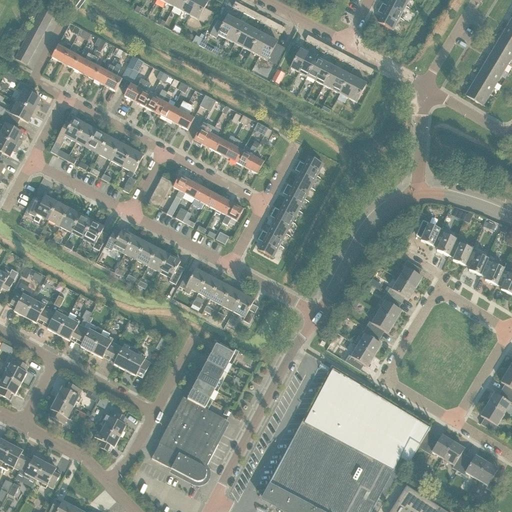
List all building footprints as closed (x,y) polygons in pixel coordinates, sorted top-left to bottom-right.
[(173,8),(177,0),(167,0),(165,4),(173,8)] [(181,13),(188,0),(177,0),(173,8),(181,13)] [(190,17),(198,0),(188,0),(181,13),(190,17)] [(198,21),(205,25),(211,13),(204,9),(208,2),(204,0),(198,0),(190,17),(198,21)] [(390,0),(387,7),(384,11),(399,19),(405,7),(391,0),(390,0)] [(238,11),(240,6),(235,3),(232,8),(238,11)] [(249,17),(252,11),(246,9),(243,14),(249,17)] [(39,16),(50,22),(53,16),(42,10),(39,16)] [(252,11),(249,17),(254,20),(257,14),(252,11)] [(399,19),(384,11),(382,15),(378,23),(393,31),(399,19)] [(47,27),(50,22),(39,16),(36,22),(47,27)] [(216,21),(209,35),(216,39),(218,36),(226,40),(236,21),(228,17),(224,24),(216,21)] [(265,25),(268,20),(262,17),(260,22),(265,25)] [(268,20),(265,25),(271,28),(273,23),(268,20)] [(234,45),(244,25),(236,21),(226,40),(234,45)] [(44,33),(47,27),(36,22),(33,27),(44,33)] [(242,49),(252,30),(244,25),(234,45),(242,49)] [(282,34),(285,29),(279,26),(276,31),(282,34)] [(41,38),(44,33),(33,27),(30,33),(41,38)] [(77,37),(81,30),(75,27),(71,34),(77,37)] [(511,46),(511,30),(507,28),(500,39),(511,46)] [(250,53),(261,34),(252,30),(242,49),(250,53)] [(38,44),(41,38),(30,33),(27,38),(38,44)] [(259,58),(269,38),(261,34),(250,53),(259,58)] [(310,45),(313,39),(308,36),(305,42),(310,45)] [(382,46),(385,41),(377,36),(374,41),(382,46)] [(35,50),(38,44),(27,38),(24,44),(35,50)] [(269,38),(259,58),(267,62),(277,43),(269,38)] [(510,60),(511,56),(511,46),(500,39),(493,51),(510,60)] [(98,48),(96,51),(100,53),(105,43),(102,41),(98,48)] [(321,50),(324,45),(319,42),(316,48),(321,50)] [(32,55),(35,50),(24,44),(21,49),(32,55)] [(69,53),(72,47),(67,44),(64,50),(58,47),(52,59),(62,64),(69,53)] [(324,45),(321,50),(327,53),(330,48),(324,45)] [(29,60),(32,55),(21,49),(18,54),(29,60)] [(299,74),(309,55),(300,50),(290,70),(299,74)] [(338,59),(340,54),(335,51),(332,56),(338,59)] [(503,72),(510,60),(493,51),(486,62),(503,72)] [(79,58),(69,53),(62,64),(73,70),(79,58)] [(26,66),(29,60),(18,54),(15,60),(26,66)] [(340,54),(338,59),(343,62),(346,56),(340,54)] [(83,76),(93,57),(88,55),(85,61),(79,58),(73,70),(83,76)] [(307,78),(317,59),(309,55),(299,74),(307,78)] [(94,81),(100,69),(95,66),(98,60),(93,57),(83,76),(94,81)] [(132,71),(138,61),(133,58),(127,68),(132,71)] [(315,83),(325,63),(317,59),(307,78),(315,83)] [(354,67),(357,62),(351,59),(349,65),(354,67)] [(138,61),(132,71),(138,74),(143,64),(138,61)] [(357,62),(354,67),(360,70),(362,65),(357,62)] [(496,83),(503,72),(486,62),(480,74),(496,83)] [(323,87),(333,68),(325,63),(315,83),(323,87)] [(104,87),(114,68),(109,65),(106,72),(100,69),(94,81),(104,87)] [(114,68),(104,87),(115,93),(122,81),(116,78),(119,71),(114,68)] [(331,91),(341,72),(333,68),(323,87),(331,91)] [(371,76),(373,71),(368,68),(365,73),(371,76)] [(277,71),(271,81),(277,84),(283,74),(277,71)] [(339,95),(350,76),(341,72),(331,91),(339,95)] [(489,95),(496,83),(480,74),(473,85),(489,95)] [(348,100),(358,80),(350,76),(339,95),(348,100)] [(135,103),(146,82),(141,80),(136,89),(130,85),(124,97),(135,103)] [(358,80),(348,100),(356,104),(366,85),(358,80)] [(152,97),(151,97),(146,94),(151,85),(146,82),(135,103),(145,109),(152,97)] [(16,103),(36,113),(39,108),(37,106),(40,101),(32,96),(35,91),(20,83),(17,90),(22,93),(16,103)] [(482,107),(489,95),(473,85),(466,97),(482,107)] [(158,98),(152,95),(151,97),(152,97),(145,109),(156,114),(166,96),(167,94),(162,91),(158,98)] [(166,120),(173,108),(167,105),(171,98),(166,96),(156,114),(166,120)] [(205,110),(210,99),(205,97),(199,107),(205,110)] [(210,99),(205,110),(210,113),(216,102),(210,99)] [(33,119),(36,113),(16,103),(11,113),(6,111),(2,117),(17,125),(20,120),(28,124),(31,118),(33,119)] [(183,114),(177,126),(188,132),(194,120),(188,117),(193,107),(188,104),(183,114)] [(183,114),(173,108),(166,120),(177,126),(183,114)] [(14,131),(17,125),(2,117),(0,121),(0,125),(4,127),(0,134),(0,138),(18,148),(21,142),(19,141),(22,135),(14,131)] [(76,144),(85,126),(73,120),(64,138),(76,144)] [(204,147),(214,129),(203,123),(193,142),(204,147)] [(87,150),(97,132),(85,126),(76,144),(87,150)] [(215,153),(221,141),(216,138),(219,131),(214,129),(204,147),(215,153)] [(99,156),(108,138),(97,132),(87,150),(99,156)] [(225,158),(235,140),(230,137),(227,144),(221,141),(215,153),(225,158)] [(15,154),(18,148),(0,138),(0,157),(2,154),(10,158),(13,153),(15,154)] [(110,162),(120,145),(108,138),(99,156),(110,162)] [(56,156),(63,143),(57,140),(50,153),(56,156)] [(236,164),(242,152),(237,149),(240,143),(235,140),(225,158),(236,164)] [(122,168),(131,151),(120,145),(110,162),(122,168)] [(253,158),(257,150),(252,147),(248,155),(242,152),(236,164),(246,169),(253,158)] [(131,151),(122,168),(128,172),(126,176),(130,178),(123,191),(129,195),(136,181),(131,179),(143,157),(131,151)] [(73,165),(76,161),(69,157),(66,162),(73,165)] [(303,167),(302,170),(316,177),(323,165),(308,157),(304,165),(303,167)] [(264,163),(253,158),(246,169),(258,175),(264,163)] [(85,172),(88,167),(80,163),(78,168),(85,172)] [(97,178),(99,173),(92,169),(89,174),(97,178)] [(300,174),(296,181),(310,189),(316,177),(302,170),(300,174)] [(108,184),(111,179),(103,175),(101,180),(108,184)] [(179,177),(173,189),(179,192),(176,197),(181,200),(184,194),(190,183),(179,177)] [(170,187),(172,184),(162,178),(159,183),(169,189),(170,187)] [(290,192),(289,193),(304,200),(310,189),(296,181),(292,188),(290,192)] [(167,194),(169,189),(159,183),(156,189),(167,194)] [(194,200),(201,188),(190,183),(184,194),(184,195),(194,200)] [(205,206),(211,194),(201,188),(194,200),(205,206)] [(164,200),(167,194),(156,189),(153,194),(164,200)] [(287,197),(283,204),(298,212),(304,200),(289,193),(287,197)] [(161,205),(164,200),(153,194),(150,199),(161,205)] [(216,211),(222,199),(211,194),(205,206),(216,211)] [(48,221),(57,204),(45,198),(43,202),(37,199),(29,215),(35,218),(33,221),(38,224),(41,218),(48,221)] [(158,210),(161,205),(150,199),(147,205),(158,210)] [(226,217),(232,205),(222,199),(216,211),(226,217)] [(60,228),(69,210),(57,204),(48,221),(60,228)] [(279,211),(277,216),(292,224),(298,212),(283,204),(279,211)] [(226,217),(222,224),(227,226),(231,219),(237,222),(243,211),(232,205),(226,217)] [(182,222),(184,219),(187,213),(180,209),(175,219),(182,222)] [(71,234),(80,216),(69,210),(60,228),(71,234)] [(83,240),(92,223),(80,216),(71,234),(83,240)] [(275,220),(271,227),(286,235),(292,224),(277,216),(275,220)] [(432,247),(439,232),(440,231),(428,226),(429,225),(423,222),(416,237),(422,239),(420,242),(432,247)] [(92,223),(83,240),(94,246),(92,249),(99,252),(107,236),(101,233),(104,229),(92,223)] [(267,235),(265,239),(279,247),(286,235),(271,227),(267,235)] [(48,239),(50,234),(43,231),(40,235),(48,239)] [(124,255),(134,238),(122,232),(120,236),(114,233),(105,249),(112,252),(113,249),(124,255)] [(448,257),(449,257),(455,242),(456,241),(444,236),(445,235),(439,232),(432,247),(438,249),(436,252),(448,257)] [(225,245),(227,241),(229,238),(220,233),(216,241),(225,245)] [(59,245),(62,240),(54,237),(52,241),(59,245)] [(136,261),(145,244),(134,238),(124,255),(136,261)] [(262,243),(258,251),(273,259),(279,247),(265,239),(262,243)] [(465,267),(471,252),(472,251),(460,245),(461,245),(455,242),(449,257),(454,259),(452,262),(464,267),(465,267)] [(71,251),(73,247),(66,243),(63,247),(71,251)] [(147,267),(157,250),(145,244),(136,261),(147,267)] [(159,274),(168,256),(157,250),(147,267),(159,274)] [(481,276),(487,262),(488,260),(476,255),(477,254),(471,252),(465,267),(470,269),(468,272),(480,277),(481,276)] [(168,256),(159,274),(170,280),(169,282),(175,286),(184,270),(178,267),(180,262),(168,256)] [(398,280),(415,290),(422,279),(418,277),(421,271),(406,262),(402,268),(405,269),(398,280)] [(496,287),(497,286),(503,272),(504,270),(492,265),(493,264),(487,262),(481,276),(486,279),(485,282),(496,287)] [(27,280),(31,271),(26,268),(21,277),(27,280)] [(0,272),(0,293),(2,290),(8,293),(18,274),(12,270),(10,274),(5,272),(4,274),(0,272)] [(121,278),(124,273),(116,270),(114,274),(121,278)] [(198,294),(207,277),(196,270),(193,274),(188,271),(179,287),(185,290),(184,293),(189,295),(191,290),(198,294)] [(503,272),(497,286),(502,289),(501,291),(511,296),(511,276),(508,275),(509,274),(503,272)] [(133,284),(135,279),(128,276),(125,280),(133,284)] [(210,300),(219,283),(207,277),(198,294),(210,300)] [(408,301),(415,290),(398,280),(392,291),(389,289),(386,295),(401,305),(404,299),(408,301)] [(145,291),(147,286),(140,282),(137,287),(145,291)] [(221,307),(231,289),(219,283),(210,300),(221,307)] [(16,309),(14,313),(25,319),(29,311),(34,302),(30,299),(33,293),(20,287),(10,306),(16,309)] [(233,313),(242,295),(231,289),(221,307),(233,313)] [(242,295),(233,313),(244,319),(243,321),(249,325),(258,309),(252,306),(254,302),(242,295)] [(397,310),(401,305),(386,295),(382,301),(385,303),(378,314),(394,324),(401,313),(397,310)] [(43,324),(53,306),(47,303),(42,300),(40,305),(34,302),(29,311),(25,319),(36,325),(38,321),(43,324)] [(199,309),(202,305),(194,301),(192,306),(199,309)] [(67,319),(61,316),(63,313),(58,311),(59,309),(53,306),(43,324),(49,327),(47,330),(58,336),(67,319)] [(211,316),(213,311),(206,307),(203,312),(211,316)] [(223,322),(225,317),(218,313),(215,318),(223,322)] [(77,341),(83,328),(78,326),(80,323),(75,320),(76,317),(70,314),(67,319),(58,336),(69,342),(71,338),(77,341)] [(388,335),(394,324),(378,314),(371,324),(369,323),(365,329),(381,338),(384,332),(388,335)] [(91,354),(103,331),(96,328),(95,331),(91,328),(89,331),(83,328),(77,341),(82,344),(80,348),(91,354)] [(377,344),(381,338),(365,329),(362,335),(364,336),(358,347),(374,357),(381,346),(377,344)] [(110,359),(117,346),(111,343),(113,340),(108,338),(110,335),(103,331),(91,354),(102,360),(104,356),(110,359)] [(125,372),(134,355),(128,351),(129,349),(124,346),(122,349),(117,346),(110,359),(116,362),(113,366),(125,372)] [(211,355),(229,364),(233,355),(216,346),(211,355)] [(367,368),(374,357),(358,347),(351,358),(349,357),(345,363),(360,372),(364,366),(367,368)] [(134,355),(125,372),(136,377),(138,374),(143,377),(150,364),(144,361),(146,358),(141,355),(140,358),(134,355)] [(224,373),(229,364),(211,355),(206,364),(224,373)] [(4,377),(21,386),(26,375),(23,372),(26,367),(13,360),(10,366),(7,364),(4,369),(7,371),(4,377)] [(219,382),(224,373),(206,364),(202,373),(219,382)] [(262,498),(288,511),(371,511),(399,458),(410,464),(419,449),(426,436),(430,430),(332,370),(304,424),(302,423),(267,488),(262,498)] [(214,391),(219,382),(202,373),(197,382),(214,391)] [(511,375),(507,373),(501,384),(504,386),(501,392),(511,398),(511,375)] [(15,397),(21,386),(4,377),(0,383),(0,382),(0,396),(8,400),(11,395),(15,397)] [(209,401),(214,391),(197,382),(192,391),(209,401)] [(56,400),(73,409),(76,403),(79,404),(82,399),(78,398),(82,392),(69,385),(66,391),(62,389),(56,400)] [(204,410),(209,401),(192,391),(187,401),(204,410)] [(97,401),(99,396),(91,392),(89,397),(97,401)] [(511,406),(511,398),(501,392),(497,397),(494,395),(487,406),(504,416),(510,405),(511,406)] [(196,405),(187,401),(183,398),(159,444),(159,445),(151,460),(194,482),(195,482),(197,483),(199,483),(200,483),(202,482),(204,481),(205,479),(205,478),(206,477),(206,476),(206,474),(206,472),(205,471),(205,470),(218,445),(216,441),(226,422),(204,410),(198,407),(196,405)] [(69,415),(73,409),(56,400),(50,411),(54,413),(51,419),(64,426),(67,420),(70,421),(73,416),(69,415)] [(497,427),(504,416),(487,406),(480,417),(484,419),(480,425),(495,435),(499,428),(497,427)] [(103,429),(120,438),(126,427),(122,425),(125,419),(112,412),(109,418),(106,417),(103,422),(106,423),(103,429)] [(114,449),(120,438),(103,429),(100,435),(97,434),(94,439),(97,440),(94,446),(107,453),(110,447),(114,449)] [(432,439),(426,436),(419,449),(425,452),(432,439)] [(443,460),(453,444),(442,437),(439,440),(434,437),(432,439),(425,452),(431,456),(432,453),(443,460)] [(0,467),(2,463),(3,464),(12,446),(0,441),(0,467)] [(452,469),(458,473),(467,457),(462,454),(464,450),(453,444),(443,460),(453,466),(452,469)] [(19,472),(26,459),(20,456),(23,452),(12,446),(3,464),(8,467),(7,469),(12,472),(14,469),(19,472)] [(476,480),(486,464),(475,457),(473,461),(467,457),(458,473),(464,476),(466,474),(476,480)] [(36,481),(45,464),(34,458),(32,462),(26,459),(19,472),(25,475),(23,478),(28,481),(30,478),(36,481)] [(45,464),(36,481),(42,484),(40,487),(45,490),(47,487),(53,490),(60,477),(54,474),(56,470),(45,464)] [(486,464),(476,480),(487,487),(486,489),(492,493),(501,478),(495,474),(497,471),(486,464)] [(12,484),(5,481),(1,489),(8,493),(12,484)] [(444,511),(406,487),(390,511),(444,511)] [(71,511),(74,508),(62,502),(60,506),(55,503),(49,511),(71,511)]
